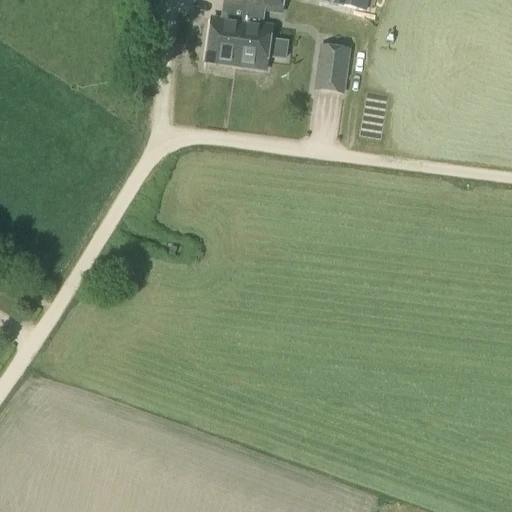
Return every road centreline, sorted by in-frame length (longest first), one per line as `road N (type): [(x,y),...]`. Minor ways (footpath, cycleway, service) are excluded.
road 1 (unclassified): [(0,392),(169,144),(215,142),(511,181)]
road 2 (unknown): [(156,155),(183,0)]
